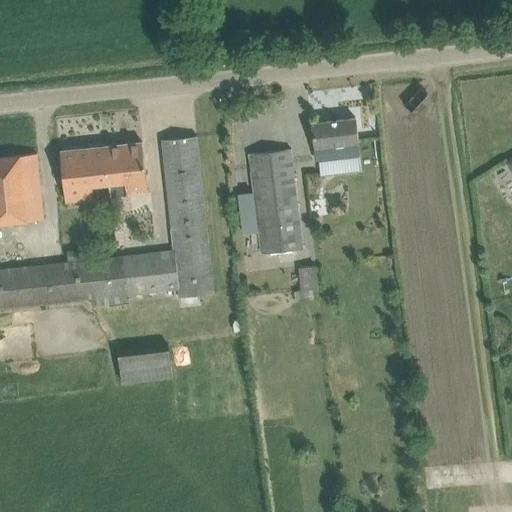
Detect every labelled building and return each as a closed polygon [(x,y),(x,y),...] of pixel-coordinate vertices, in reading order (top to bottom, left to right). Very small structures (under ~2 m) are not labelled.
[(312,123),(317,161),(360,156),(355,118),(312,123)] [(175,249),(161,251),(117,256),(118,258),(125,257),(129,295),(179,289),(180,294),(214,291),(197,136),(162,140),(170,211),(175,249)] [(105,146),(110,185),(109,185),(110,198),(148,194),(142,142),(105,146)] [(60,151),(66,202),(94,199),(93,187),(109,185),(110,185),(105,146),(60,151)] [(262,252),(302,247),(290,149),(250,154),(262,252)] [(0,223),(44,219),(37,153),(0,157),(0,223)] [(253,192),(237,194),(242,234),(258,232),(253,192)] [(126,301),(126,295),(129,295),(125,257),(118,258),(117,256),(0,268),(0,308),(94,298),(94,304),(126,301)] [(316,265),(298,268),(298,271),(301,290),(311,289),(318,289),(318,288),(317,279),(316,268),(316,265)] [(169,343),(117,350),(122,383),(173,377),(169,343)]
